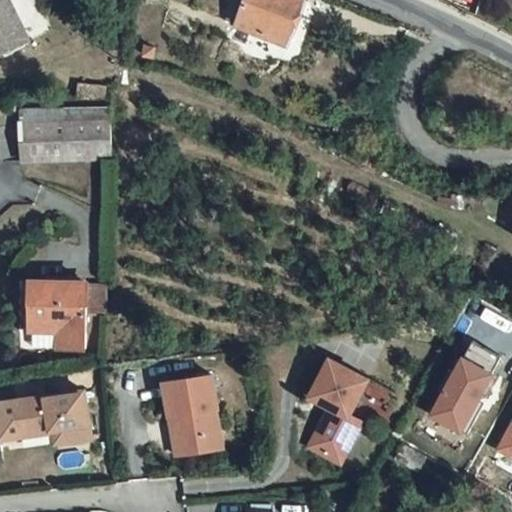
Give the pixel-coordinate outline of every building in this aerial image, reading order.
[(7,0),(0,0),(0,50),(26,38),(7,0)] [(244,0),(235,23),(285,43),(302,0),(244,0)] [(77,94),(103,95),(104,80),(78,79),(77,94)] [(21,106),(21,120),(110,119),(111,105),(21,106)] [(110,119),(21,120),(22,158),(109,157),(110,119)] [(88,283),(21,280),(20,306),(24,333),(30,333),(55,334),(54,347),(85,348),(88,283)] [(55,334),(30,333),(29,346),(54,347),(55,334)] [(476,341),(456,372),(450,368),(437,389),(443,393),(431,413),(465,433),(478,413),(471,410),(503,358),(476,341)] [(370,382),(333,362),(313,399),(316,400),(317,398),(327,403),(325,405),(330,408),(308,447),(338,463),(360,423),(350,418),(370,382)] [(209,375),(158,379),(161,415),(167,414),(169,425),(163,426),(166,455),(200,451),(198,432),(212,431),(210,410),(212,410),(209,375)] [(51,440),(87,435),(80,388),(11,398),(16,435),(49,429),(51,440)] [(0,436),(16,435),(11,398),(0,400),(0,436)] [(511,426),(499,449),(511,456),(511,426)] [(212,431),(198,432),(200,451),(214,450),(212,431)] [(427,457),(404,444),(396,458),(419,471),(427,457)]
